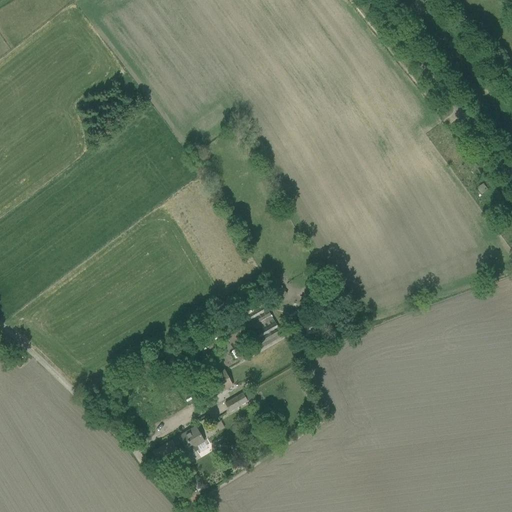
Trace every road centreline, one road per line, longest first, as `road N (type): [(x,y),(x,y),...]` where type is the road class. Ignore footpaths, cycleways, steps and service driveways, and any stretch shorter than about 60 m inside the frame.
road 1 (unclassified): [(511,173),(374,0)]
road 2 (unclassified): [(142,457),(0,329)]
